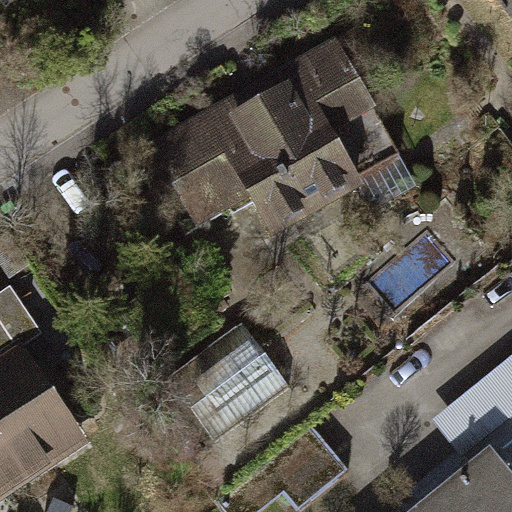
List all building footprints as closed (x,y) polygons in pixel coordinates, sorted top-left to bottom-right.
[(0,0),(0,10),(10,25),(47,0),(0,0)] [(511,0),(490,0),(511,32),(511,0)] [(341,51),(257,100),(329,220),(397,179),(376,144),(391,135),(341,51)] [(277,251),(329,220),(257,100),(152,162),(203,246),(256,215),(277,251)] [(144,364),(207,320),(182,285),(120,329),(144,364)] [(0,469),(25,506),(98,457),(29,355),(43,346),(17,307),(0,318),(0,469)] [(218,451),(289,402),(248,343),(177,392),(218,451)] [(437,434),(463,468),(511,430),(511,390),(506,382),(437,434)] [(284,511),(325,511),(352,489),(324,456),(274,499),(284,511)] [(434,511),(511,511),(511,480),(499,463),(434,511)] [(0,511),(16,511),(25,506),(0,469),(0,511)]
